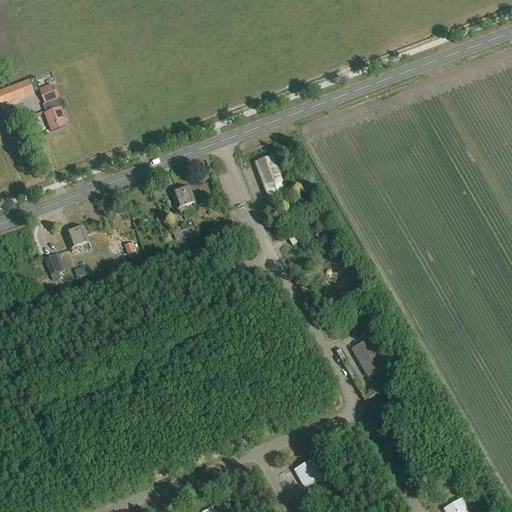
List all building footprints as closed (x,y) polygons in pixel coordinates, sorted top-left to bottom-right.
[(36,79),(40,88),(55,82),(52,73),(36,79)] [(7,90),(0,93),(0,101),(2,107),(12,103),(33,95),(28,82),(7,90)] [(52,86),(39,91),(45,106),(50,104),(51,107),(44,109),(46,114),(45,114),(52,132),(66,127),(63,120),(65,119),(60,109),(58,106),(59,105),(59,104),(54,106),(53,102),(58,101),(52,86)] [(255,164),(268,200),(287,193),(273,157),(255,164)] [(186,207),(195,204),(190,189),(171,195),(178,214),(187,211),(186,207)] [(183,237),(194,232),(192,227),(181,231),(180,230),(172,233),(175,241),(183,238),(183,237)] [(80,247),(89,244),(83,228),(65,235),(72,254),(81,250),(80,247)] [(296,237),(289,241),(293,247),(300,243),(296,237)] [(128,254),(137,252),(135,242),(125,245),(128,254)] [(62,268),(57,255),(50,257),(55,270),(62,268)] [(230,271),(225,273),(229,280),(234,278),(235,280),(246,274),(240,264),(229,270),(230,271)] [(85,267),(74,271),(76,277),(87,272),(85,267)] [(352,351),(368,379),(386,369),(370,340),(352,351)] [(367,394),(341,351),(336,353),(365,402),(397,384),(394,378),(367,394)] [(294,472),(304,489),(322,478),(312,461),(294,472)] [(443,510),(444,511),(469,511),(462,500),(443,510)]
